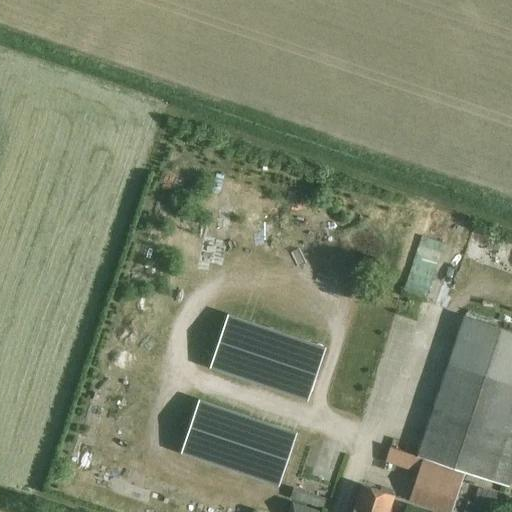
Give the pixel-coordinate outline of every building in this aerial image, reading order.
[(448,282),(467,205),(446,199),(427,277),(448,282)] [(228,315),(210,368),(308,401),(326,348),(228,315)] [(409,501),(442,511),(451,511),(465,472),(509,487),(511,476),(511,332),(464,316),(417,457),(423,459),(409,501)] [(360,403),(364,391),(342,385),(339,397),(360,403)] [(297,433),(199,400),(181,453),(265,482),(279,486),(281,482),(297,433)] [(342,500),(344,476),(309,473),(307,492),(322,494),(322,498),(342,500)] [(362,485),(352,511),(388,511),(394,496),(362,485)] [(289,511),(317,511),(318,511),(292,503),(289,511)]
